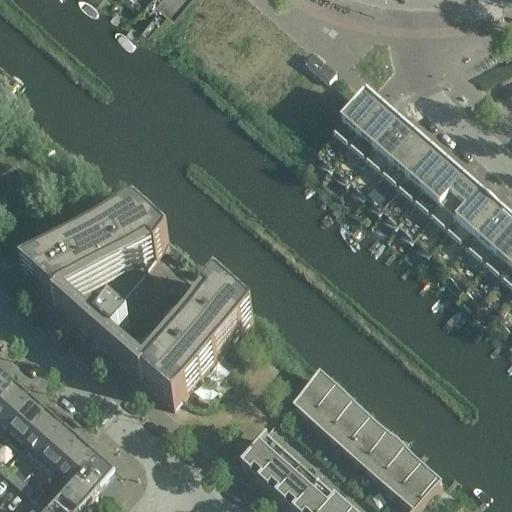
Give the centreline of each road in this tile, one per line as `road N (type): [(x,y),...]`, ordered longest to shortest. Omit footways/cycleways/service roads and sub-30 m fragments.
road 1 (residential): [(0,322),(176,479)]
road 2 (residential): [(511,173),(423,89),(412,5)]
